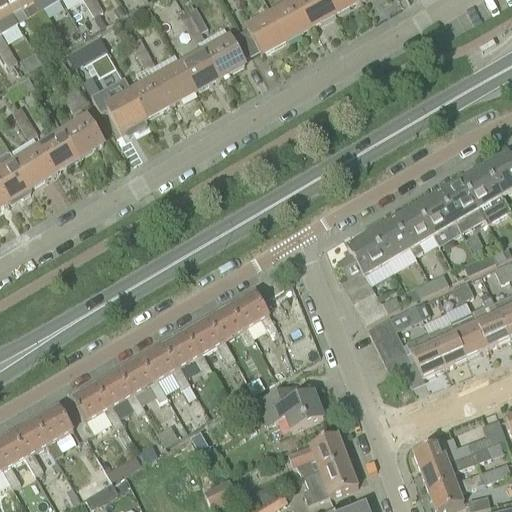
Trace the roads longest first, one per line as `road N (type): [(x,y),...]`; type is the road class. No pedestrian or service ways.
road 1 (secondary): [(24,360),(511,71)]
road 2 (residential): [(0,270),(461,0)]
road 3 (residential): [(0,416),(299,241)]
road 4 (residential): [(299,241),(511,124)]
road 5 (residential): [(373,439),(299,241)]
road 6 (residential): [(373,439),(511,385)]
